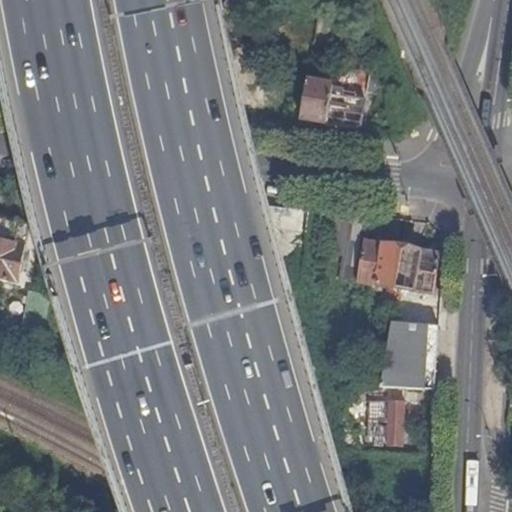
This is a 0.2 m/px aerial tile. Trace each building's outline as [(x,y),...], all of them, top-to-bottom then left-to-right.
[(307,121),(368,128),(373,87),(312,80),(307,121)] [(0,238),(0,281),(19,286),(27,244),(0,238)] [(441,292),(444,243),(365,238),(362,287),(441,292)] [(0,326),(23,337),(28,308),(0,302),(0,326)] [(390,386),(437,389),(440,322),(394,320),(390,386)] [(407,446),(410,399),(366,397),(364,444),(407,446)]
